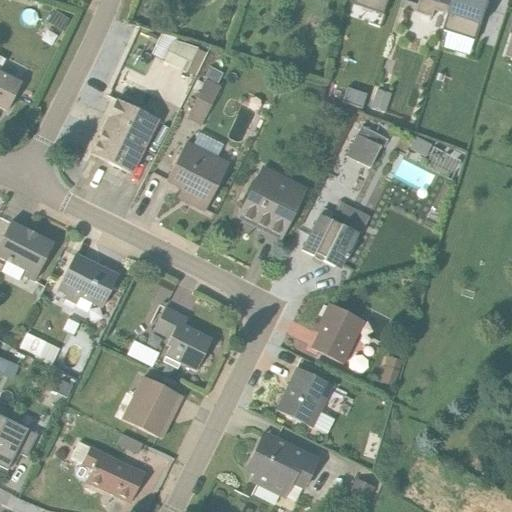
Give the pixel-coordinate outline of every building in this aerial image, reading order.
[(384,15),(389,0),(355,0),(354,5),(383,15),(384,15)] [(420,1),(416,13),(432,19),(434,12),(449,17),(454,0),(419,0),(419,1),(420,1)] [(446,32),(476,42),(481,27),(482,27),(491,0),(454,0),(449,19),(450,20),(446,32)] [(190,67),(197,42),(159,33),(153,57),(190,67)] [(0,110),(5,113),(20,85),(0,75),(0,69),(4,61),(0,59),(0,110)] [(202,124),(220,84),(206,77),(187,117),(202,124)] [(89,156),(129,176),(155,122),(114,102),(89,156)] [(386,143),(386,142),(382,141),(383,140),(358,128),(343,159),(367,171),(378,150),(381,151),(386,143)] [(221,147),(196,135),(191,146),(184,143),(184,144),(163,185),(178,192),(173,201),(200,214),(202,215),(227,165),(215,159),(221,147)] [(428,147),(413,139),(407,152),(422,159),(428,147)] [(278,243),(305,191),(260,169),(233,221),(278,243)] [(357,237),(366,219),(337,204),(330,217),(319,212),(298,253),(338,272),(355,236),(357,237)] [(51,245),(8,223),(0,238),(0,262),(21,274),(20,278),(31,284),(51,245)] [(89,306),(99,311),(116,278),(116,277),(73,255),(54,292),(63,297),(61,300),(62,301),(85,313),(86,313),(89,306)] [(307,351),(340,367),(362,324),(325,306),(311,333),(314,336),(307,351)] [(163,309),(150,333),(166,342),(163,348),(166,350),(160,364),(174,372),(177,367),(193,374),(209,341),(182,327),(185,320),(163,309)] [(52,363),(59,348),(28,334),(21,350),(52,363)] [(132,344),(125,357),(150,369),(156,356),(132,344)] [(0,372),(14,377),(19,364),(0,356),(0,372)] [(398,363),(385,359),(377,385),(391,389),(398,363)] [(271,413),(308,432),(309,430),(312,430),(318,420),(315,418),(330,389),(293,369),(271,413)] [(140,379),(118,422),(159,442),(181,399),(140,379)] [(24,459),(35,438),(3,422),(0,428),(0,470),(4,473),(5,471),(9,473),(18,456),(24,459)] [(255,445),(246,465),(255,469),(247,486),(281,502),(282,501),(287,503),(293,490),(300,493),(314,463),(268,440),(259,435),(254,445),(255,445)] [(139,446),(118,436),(114,447),(134,456),(139,446)] [(89,449),(76,444),(68,460),(89,472),(83,485),(126,506),(141,476),(89,449)] [(359,511),(370,490),(352,482),(339,510),(343,511),(359,511)]
